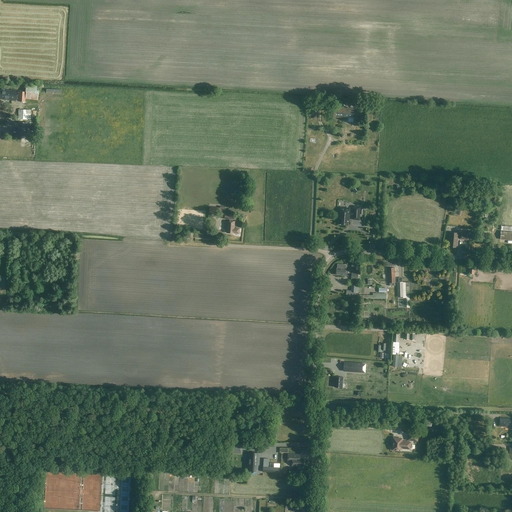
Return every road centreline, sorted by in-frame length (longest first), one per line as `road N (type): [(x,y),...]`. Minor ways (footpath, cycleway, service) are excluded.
road 1 (unclassified): [(511,260),(332,256),(319,279),(315,407)]
road 2 (track): [(316,500),(155,492)]
road 3 (unclassified): [(315,407),(460,412)]
road 4 (track): [(315,249),(315,173),(330,141),(319,111)]
road 5 (track): [(330,258),(315,249),(212,244)]
